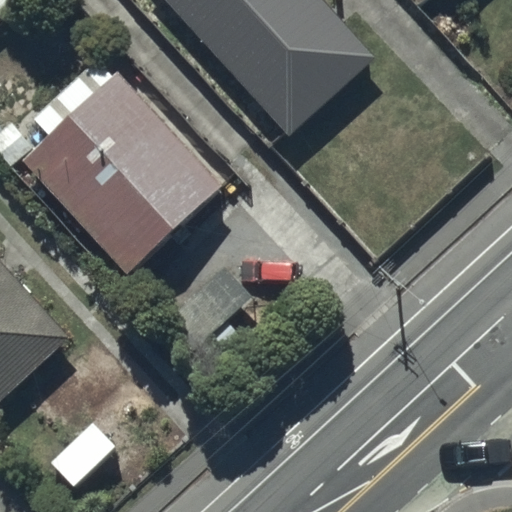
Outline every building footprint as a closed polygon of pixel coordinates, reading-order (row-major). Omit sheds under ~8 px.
[(0,0),(0,11),(12,0),(0,0)] [(172,0),(290,130),(379,50),(333,0),(172,0)] [(444,0),(456,13),(470,0),(444,0)] [(131,64),(109,42),(37,113),(49,125),(34,139),(12,116),(4,124),(0,119),(0,148),(15,164),(26,154),(133,263),(226,173),(126,70),(131,64)] [(0,392),(71,326),(0,250),(0,392)]
